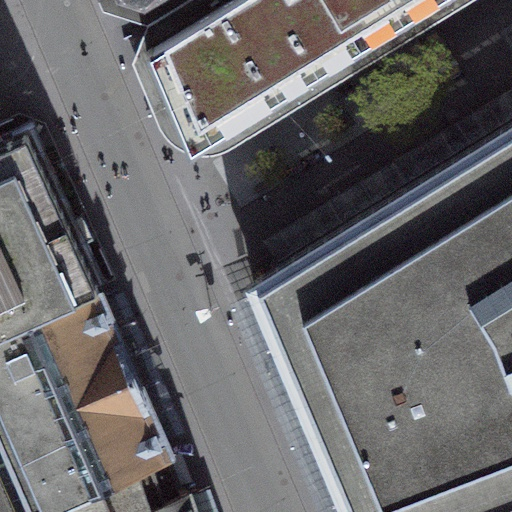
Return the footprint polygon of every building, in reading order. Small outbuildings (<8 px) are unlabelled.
[(432,0),(228,0),(148,49),(188,148),(432,0)] [(511,114),(244,278),(274,349),(304,420),(343,511),(498,511),(511,507),(511,114)] [(0,140),(0,327),(98,284),(27,128),(0,140)] [(0,511),(23,511),(100,479),(108,498),(177,467),(116,326),(98,284),(0,327),(0,511)] [(194,511),(177,467),(108,498),(114,511),(194,511)]
